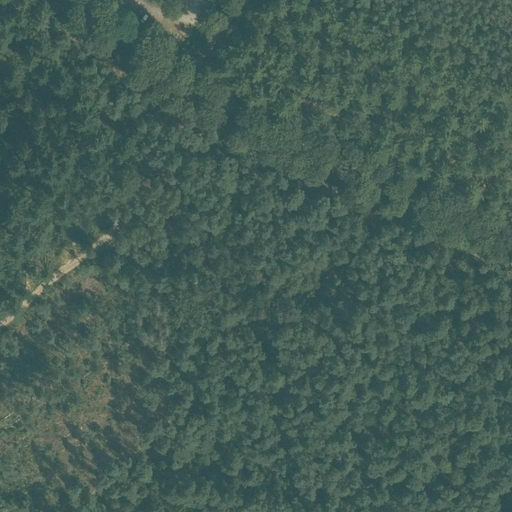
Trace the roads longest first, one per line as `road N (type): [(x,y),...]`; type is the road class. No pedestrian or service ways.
road 1 (unclassified): [(511,231),(311,147),(181,77)]
road 2 (unknown): [(511,76),(452,150),(409,153),(321,109),(226,105)]
road 3 (unclassified): [(181,77),(84,0)]
